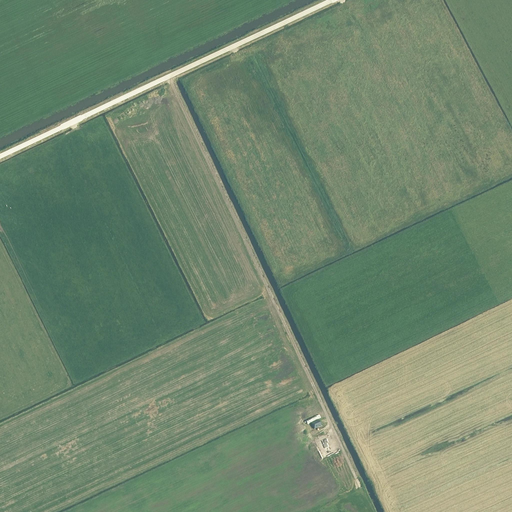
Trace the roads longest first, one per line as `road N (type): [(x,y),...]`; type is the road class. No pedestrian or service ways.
road 1 (unknown): [(168,77),(361,486)]
road 2 (unclassified): [(0,156),(332,0)]
